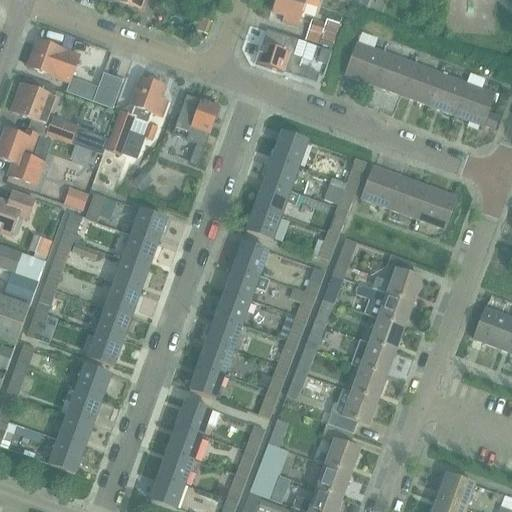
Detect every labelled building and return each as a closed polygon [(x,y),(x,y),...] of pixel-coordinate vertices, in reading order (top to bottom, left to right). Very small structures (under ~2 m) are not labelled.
[(114,0),(114,1),(139,10),(142,0),(114,0)] [(276,0),(272,13),(284,17),(282,23),(297,28),(304,4),(317,8),(318,5),(319,0),(276,0)] [(311,18),(305,40),(331,49),(340,22),(326,18),(325,22),(311,18)] [(266,31),(255,65),(282,74),(316,84),(318,75),(298,69),(301,59),(294,56),(298,42),(266,31)] [(69,85),(79,58),(37,42),(27,69),(69,85)] [(372,88),(385,54),(357,44),(345,77),(372,88)] [(326,60),(329,51),(319,48),(316,57),(326,60)] [(385,54),(372,88),(399,98),(412,64),(385,54)] [(412,64),(399,98),(426,108),(439,74),(412,64)] [(98,88),(92,103),(112,110),(122,81),(103,74),(98,88)] [(439,74),(426,108),(453,118),(466,84),(439,74)] [(120,113),(106,151),(120,157),(138,163),(147,140),(152,142),(156,129),(147,126),(151,114),(161,118),(166,103),(161,101),(165,89),(157,86),(157,82),(150,80),(147,83),(140,80),(130,107),(133,108),(130,116),(120,113)] [(481,128),(482,126),(486,114),(493,95),(466,84),(453,118),(481,128)] [(20,86),(10,114),(48,128),(48,127),(49,127),(46,136),(70,145),(87,151),(93,135),(76,129),(76,128),(51,119),(54,112),(58,100),(46,96),(20,86)] [(186,97),(174,129),(188,134),(185,141),(196,145),(188,165),(197,168),(209,135),(209,136),(219,109),(186,97)] [(88,127),(94,113),(68,103),(63,117),(88,127)] [(482,126),(490,129),(493,130),(497,118),(486,114),(482,126)] [(24,138),(4,131),(0,142),(0,160),(12,165),(8,177),(35,187),(43,164),(30,159),(38,137),(26,132),(24,138)] [(306,143),(281,134),(272,159),(298,168),(306,143)] [(93,135),(87,151),(102,156),(108,140),(93,135)] [(298,168),(272,159),(264,183),(289,192),(298,168)] [(356,189),(362,171),(352,167),(345,185),(356,189)] [(361,201),(388,211),(400,178),(373,168),(361,201)] [(400,178),(388,211),(415,221),(427,188),(400,178)] [(289,192),(264,183),(255,208),(280,217),(285,204),(294,207),(298,196),(289,193),(289,192)] [(443,232),(455,198),(453,198),(446,195),(427,188),(415,221),(443,232)] [(68,190),(63,206),(66,207),(82,212),(88,197),(68,190)] [(94,192),(85,217),(97,221),(106,197),(94,192)] [(347,213),(353,196),(343,192),(336,209),(347,213)] [(34,201),(11,193),(7,205),(0,202),(0,234),(10,238),(18,217),(27,221),(34,201)] [(280,217),(255,208),(246,233),(271,242),(280,217)] [(131,237),(156,246),(165,221),(140,212),(131,237)] [(337,238),(344,220),(324,212),(318,227),(328,231),(327,234),(337,238)] [(115,228),(97,221),(85,217),(71,213),(61,240),(89,250),(92,243),(85,241),(86,237),(76,233),(78,227),(111,239),(115,228)] [(51,243),(39,239),(32,236),(27,251),(45,258),(51,243)] [(156,246),(131,237),(122,261),(148,270),(156,246)] [(96,253),(89,250),(61,240),(53,264),(64,268),(70,251),(94,260),(96,253)] [(328,262),(335,244),(324,240),(317,258),(328,262)] [(233,269),(258,278),(267,253),(242,244),(233,269)] [(0,269),(13,274),(14,275),(21,255),(0,247),(0,269)] [(334,269),(345,273),(352,255),(341,251),(334,269)] [(45,264),(21,255),(14,275),(37,284),(45,264)] [(375,279),(371,290),(371,291),(412,305),(421,280),(410,276),(413,268),(414,265),(390,256),(385,269),(394,272),(390,284),(375,279)] [(148,270),(122,261),(113,286),(139,295),(148,270)] [(53,264),(44,289),(55,292),(64,268),(53,264)] [(269,282),(258,278),(233,269),(224,293),(249,302),(254,290),(264,293),(269,282)] [(29,307),(37,284),(14,275),(13,274),(4,298),(29,307)] [(321,280),(311,276),(304,294),(314,298),(321,280)] [(331,276),(325,294),(336,298),(342,280),(331,276)] [(130,319),(139,295),(113,286),(105,310),(130,319)] [(371,291),(371,290),(358,286),(354,296),(367,300),(368,304),(364,316),(377,320),(403,330),(412,305),(371,291)] [(51,303),(55,292),(44,289),(36,311),(44,314),(56,318),(60,307),(51,303)] [(314,298),(304,294),(294,290),(290,300),(300,304),(294,319),(305,323),(312,305),(314,298)] [(215,318),(241,327),(249,302),(224,293),(215,318)] [(29,307),(4,298),(0,296),(0,342),(14,348),(29,307)] [(316,318),(326,322),(333,304),(322,300),(316,318)] [(130,319),(105,310),(96,335),(121,344),(130,319)] [(472,341),(499,351),(510,320),(484,310),(472,341)] [(36,311),(27,336),(36,339),(44,314),(36,311)] [(207,342),(232,351),(241,327),(215,318),(207,342)] [(403,330),(377,320),(368,345),(394,354),(403,330)] [(511,320),(510,320),(499,351),(511,355),(511,320)] [(285,343),(296,347),(303,330),(292,325),(285,343)] [(324,329),(313,325),(306,342),(317,346),(324,329)] [(121,344),(96,335),(87,360),(112,369),(121,344)] [(198,367),(223,376),(232,351),(207,342),(198,367)] [(359,342),(350,366),(359,369),(386,379),(394,354),(368,345),(359,342)] [(23,344),(13,370),(24,374),(33,348),(23,344)] [(0,369),(6,371),(13,352),(0,347),(0,369)] [(293,354),(283,349),(276,367),(287,371),(293,354)] [(315,353),(304,349),(297,367),(308,371),(315,353)] [(75,392),(100,401),(109,376),(84,367),(75,392)] [(223,376),(198,367),(189,392),(214,401),(223,376)] [(350,394),(377,403),(386,379),(359,369),(350,394)] [(15,398),(24,374),(13,370),(5,395),(15,398)] [(288,391),(299,395),(305,377),(295,373),(288,391)] [(278,396),(284,378),(274,374),(267,392),(278,396)] [(333,405),(325,426),(352,436),(356,424),(368,428),(377,403),(350,394),(341,390),(336,406),(333,405)] [(66,417),(92,426),(100,401),(75,392),(66,417)] [(15,398),(5,395),(0,407),(0,419),(7,422),(15,398)] [(268,420),(275,402),(264,398),(257,416),(268,420)] [(185,403),(176,428),(201,437),(210,412),(185,403)] [(66,417),(58,441),(83,450),(92,426),(66,417)] [(270,439),(281,443),(287,425),(277,421),(270,439)] [(348,447),(352,436),(325,426),(321,437),(333,442),(327,456),(316,452),(312,462),(324,466),(350,476),(359,451),(348,447)] [(201,437),(176,428),(167,452),(193,461),(201,437)] [(244,452),(255,456),(261,438),(251,434),(244,452)] [(58,441),(49,466),(74,475),(83,450),(58,441)] [(261,463),(271,467),(278,450),(267,446),(261,463)] [(167,452),(158,477),(184,486),(189,472),(197,474),(200,465),(192,462),(193,461),(167,452)] [(235,477),(245,481),(252,463),(241,459),(235,477)] [(350,476),(324,466),(315,491),(341,501),(350,476)] [(269,474),(258,470),(249,494),(260,498),(268,502),(277,477),(269,474)] [(445,476),(436,500),(465,510),(474,486),(445,476)] [(184,486),(158,477),(149,502),(175,511),(184,486)] [(225,501),(236,505),(243,487),(232,483),(225,501)] [(291,510),(296,511),(337,511),(341,501),(315,491),(310,503),(296,498),(291,510)] [(249,494),(242,511),(254,511),(260,498),(249,494)] [(464,511),(465,510),(436,500),(432,511),(464,511)]
